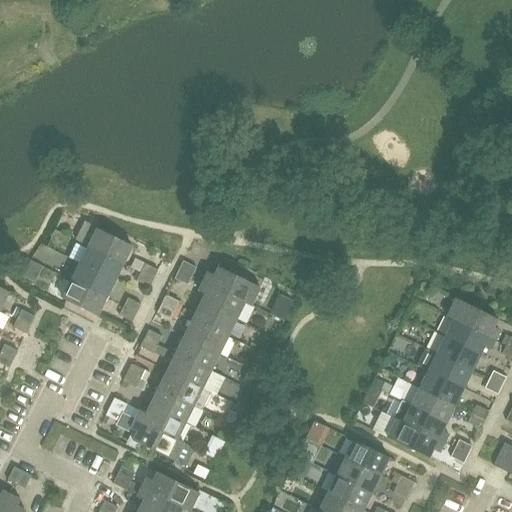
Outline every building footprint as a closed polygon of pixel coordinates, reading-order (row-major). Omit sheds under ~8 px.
[(122,263),(131,246),(95,228),(87,246),(122,263)] [(113,281),(122,263),(87,246),(78,263),(113,281)] [(182,261),(177,269),(191,276),(195,268),(182,261)] [(105,298),(113,281),(78,263),(70,280),(105,298)] [(144,263),(139,272),(153,279),(157,269),(144,263)] [(259,287),(217,267),(213,275),(206,272),(201,281),(244,302),(243,303),(249,306),(259,287)] [(186,285),(191,276),(177,269),(173,278),(186,285)] [(149,287),(153,279),(139,272),(135,280),(149,287)] [(96,316),(105,298),(70,280),(61,298),(96,316)] [(244,302),(201,281),(197,290),(204,294),(200,302),(235,319),(243,303),(244,302)] [(164,295),(160,304),(173,311),(178,302),(164,295)] [(123,306),(136,313),(140,304),(127,297),(123,306)] [(492,327),(496,319),(455,298),(446,317),(452,320),(452,319),(494,340),(499,331),(492,327)] [(227,337),(235,319),(200,302),(191,319),(227,337)] [(169,319),(173,311),(160,304),(156,313),(169,319)] [(132,322),(136,313),(123,306),(118,315),(132,322)] [(16,318),(30,325),(34,316),(21,310),(16,318)] [(30,325),(16,318),(12,327),(25,334),(30,325)] [(227,337),(191,319),(183,336),(218,354),(227,337)] [(452,319),(452,320),(444,336),(479,354),(483,346),(490,349),(494,340),(452,319)] [(143,338),(156,345),(160,336),(147,330),(143,338)] [(218,354),(183,336),(174,353),(210,371),(218,354)] [(479,354),(444,336),(435,353),(471,371),(479,354)] [(156,345),(143,338),(139,347),(152,354),(156,345)] [(0,351),(0,352),(13,359),(17,351),(4,344),(0,351)] [(511,360),(511,348),(505,345),(500,354),(511,360)] [(0,363),(8,368),(13,359),(0,352),(0,363)] [(210,371),(174,353),(165,371),(201,388),(210,371)] [(462,388),(471,371),(435,353),(427,371),(462,388)] [(130,364),(126,373),(139,379),(143,371),(130,364)] [(209,392),(201,388),(165,371),(157,388),(192,406),(200,410),(209,392)] [(454,406),(462,388),(427,371),(418,388),(454,406)] [(488,380),(501,386),(506,378),(492,371),(488,380)] [(139,379),(126,373),(121,381),(135,388),(139,379)] [(379,390),(383,383),(375,379),(372,387),(379,390)] [(501,386),(488,380),(484,389),(497,395),(501,386)] [(192,406),(157,388),(148,405),(184,423),(192,406)] [(454,406),(418,388),(410,405),(445,423),(454,406)] [(113,398),(108,407),(121,414),(126,405),(113,398)] [(441,431),(445,423),(410,405),(401,401),(393,418),(395,419),(401,422),(401,423),(443,443),(447,434),(441,431)] [(184,423),(148,405),(144,413),(138,410),(133,419),(175,440),(176,439),(184,423)] [(475,405),(471,414),(484,421),(489,412),(475,405)] [(121,414),(108,407),(104,416),(117,422),(121,414)] [(233,421),(236,416),(229,412),(225,421),(232,425),(233,421)] [(480,429),(484,421),(471,414),(467,423),(480,429)] [(192,448),(182,443),(182,442),(176,439),(175,440),(133,419),(129,429),(136,432),(131,440),(173,461),(172,464),(182,468),(192,448)] [(438,453),(443,443),(401,423),(401,422),(395,419),(386,438),(427,458),(432,450),(438,453)] [(319,446),(328,428),(322,425),(315,422),(306,439),(313,443),(319,446)] [(458,440),(454,448),(467,455),(472,446),(458,440)] [(379,476),(388,458),(352,441),(343,458),(379,476)] [(511,474),(511,446),(503,443),(503,444),(492,465),(510,474),(511,474)] [(467,455),(454,448),(449,457),(463,464),(467,455)] [(298,455),(293,465),(301,470),(307,459),(298,455)] [(370,493),(379,476),(343,458),(335,476),(370,493)] [(116,474),(129,481),(134,472),(120,466),(116,474)] [(15,484),(22,471),(13,467),(6,480),(15,484)] [(30,475),(22,471),(15,484),(24,489),(30,475)] [(198,493),(156,472),(152,480),(145,477),(140,486),(182,507),(182,508),(189,511),(198,493)] [(129,481),(116,474),(112,483),(125,490),(129,481)] [(370,493),(335,476),(326,493),(362,511),(370,493)] [(400,476),(396,484),(409,491),(413,483),(400,476)] [(409,491),(396,484),(391,494),(405,500),(409,491)] [(148,511),(180,511),(182,508),(182,507),(140,486),(136,496),(142,499),(138,507),(148,511)] [(0,511),(1,511),(10,495),(1,491),(0,491),(0,511)] [(321,511),(361,511),(362,511),(326,493),(318,510),(321,511)] [(23,511),(24,511),(16,507),(19,500),(10,495),(1,511),(23,511)] [(99,509),(105,511),(114,511),(117,507),(103,500),(99,509)]
